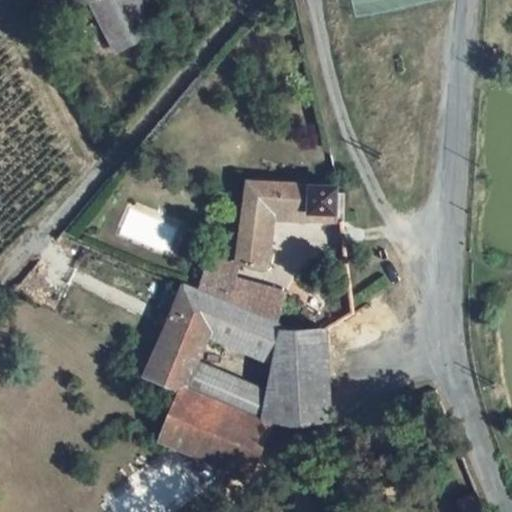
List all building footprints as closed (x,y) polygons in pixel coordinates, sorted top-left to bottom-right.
[(78,0),(81,6),(94,0),(100,0),(124,45),(163,25),(148,0),(78,0)] [(342,179),(258,175),(246,245),(245,252),(278,258),(283,216),(344,218),(342,179)] [(290,284),(244,264),(245,252),(218,247),(204,285),(279,319),(290,284)] [(286,347),(304,346),(335,344),(333,320),(313,334),(279,319),(204,285),(189,278),(165,347),(138,346),(147,368),(164,361),(192,372),(273,403),(280,381),(210,354),(220,321),(286,347)] [(305,369),(308,369),(338,367),(335,344),(304,346),(305,369)] [(308,369),(311,415),(345,411),(338,367),(308,369)] [(172,427),(255,458),(261,447),(276,404),(273,403),(192,372),(190,379),(185,377),(182,384),(187,387),(172,427)] [(493,511),(494,511),(486,491),(461,500),(466,511),(493,511)]
